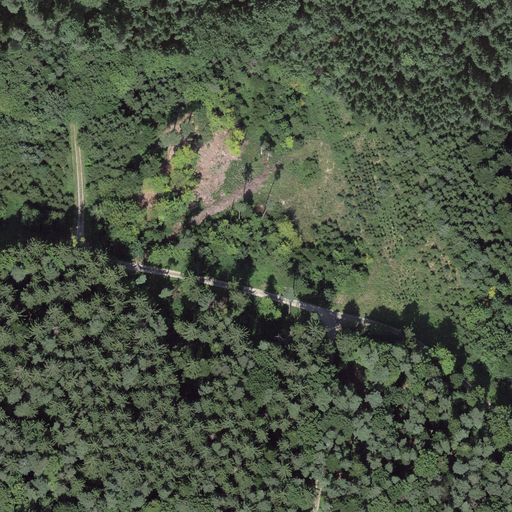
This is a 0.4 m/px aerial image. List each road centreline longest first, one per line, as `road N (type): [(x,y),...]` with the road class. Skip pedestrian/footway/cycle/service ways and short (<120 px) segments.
road 1 (track): [(0,259),(75,255),(368,325),(442,361),(511,430)]
road 2 (track): [(75,255),(81,200),(74,39),(101,13),(139,0)]
road 3 (track): [(315,511),(341,319)]
